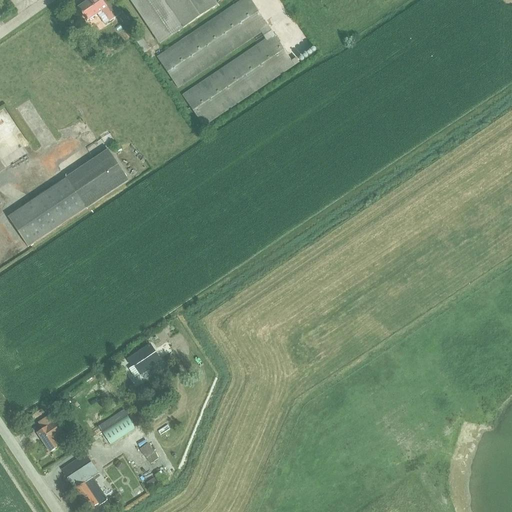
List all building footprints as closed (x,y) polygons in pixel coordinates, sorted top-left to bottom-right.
[(103,11),(110,22),(115,18),(123,13),(117,4),(115,6),(111,0),(102,0),(101,0),(90,0),(78,8),(87,21),(98,14),(103,11)] [(212,0),(130,0),(160,44),(216,6),(212,0)] [(178,89),(269,28),(250,0),(241,0),(157,57),(178,89)] [(103,11),(98,14),(105,25),(110,22),(103,11)] [(125,14),(120,17),(127,28),(131,24),(125,14)] [(292,61),(269,28),(261,33),(265,39),(182,95),(203,127),(300,63),(296,58),(292,61)] [(141,36),(136,41),(144,53),(150,49),(141,36)] [(66,178),(8,217),(28,248),(87,208),(87,209),(129,181),(108,150),(66,178)] [(150,344),(126,360),(131,367),(129,369),(135,378),(140,375),(140,376),(141,375),(143,377),(150,372),(148,370),(162,361),(150,344)] [(156,369),(152,378),(158,381),(162,372),(156,369)] [(161,408),(150,414),(155,422),(166,415),(161,408)] [(42,409),(31,417),(34,421),(45,414),(42,409)] [(42,430),(37,434),(50,453),(61,446),(56,438),(63,433),(51,415),(38,423),(42,430)] [(127,418),(100,435),(110,450),(129,437),(128,435),(136,430),(127,418)] [(68,421),(63,425),(69,434),(74,430),(68,421)] [(174,427),(158,436),(162,442),(177,432),(174,427)] [(148,444),(140,450),(150,465),(158,459),(148,444)] [(75,490),(93,478),(99,474),(86,454),(61,470),(67,479),(65,480),(67,483),(69,482),(75,490)] [(118,462),(114,467),(120,472),(125,466),(118,462)] [(161,471),(155,476),(161,485),(167,480),(161,471)] [(93,478),(75,490),(89,511),(98,505),(100,506),(108,500),(93,478)] [(154,478),(146,483),(150,489),(156,485),(158,484),(154,478)] [(119,493),(113,497),(116,503),(122,499),(119,493)]
